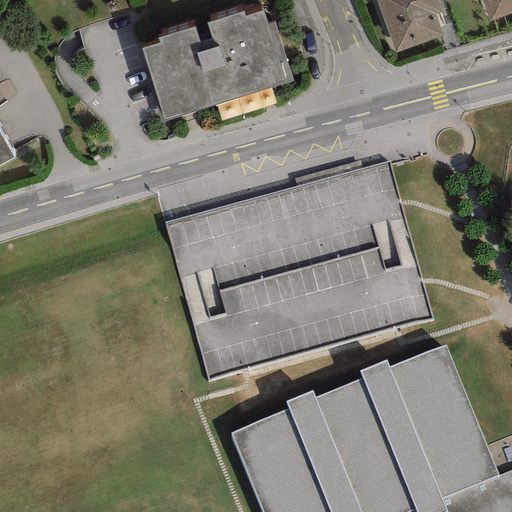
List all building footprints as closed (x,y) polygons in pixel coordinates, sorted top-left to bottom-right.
[(437,0),(375,0),(394,53),(443,36),(435,14),(441,12),(437,0)] [(511,0),(481,0),(489,21),(511,12),(511,0)] [(266,26),(261,10),(244,16),(243,11),(206,22),(212,39),(198,43),(193,27),(158,38),(159,42),(139,49),(162,122),(292,82),(274,23),(266,26)] [(0,165),(14,158),(0,133),(0,165)] [(432,318),(387,163),(178,222),(165,226),(205,384),(382,332),(432,318)] [(396,367),(391,369),(387,359),(360,369),(364,379),(316,400),(311,390),(285,401),(289,411),(229,436),(261,511),(511,511),(511,483),(507,472),(498,476),(446,347),(396,367)]
